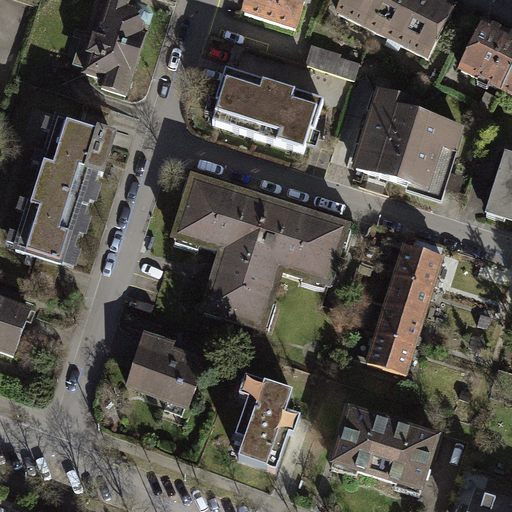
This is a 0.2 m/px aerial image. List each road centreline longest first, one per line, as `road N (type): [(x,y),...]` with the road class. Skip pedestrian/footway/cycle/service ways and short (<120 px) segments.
road 1 (residential): [(511,252),(163,143)]
road 2 (residential): [(163,143),(65,453)]
road 3 (residential): [(208,0),(163,143)]
